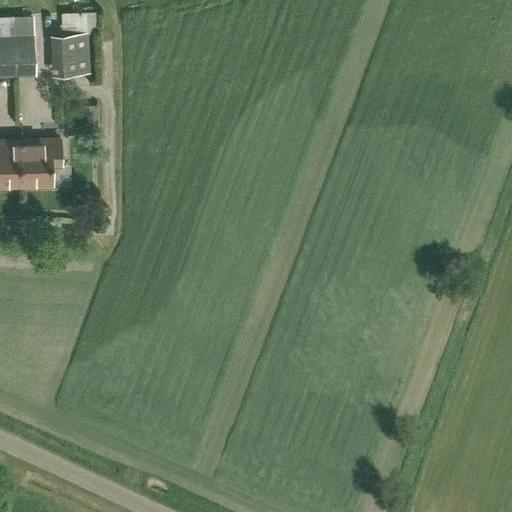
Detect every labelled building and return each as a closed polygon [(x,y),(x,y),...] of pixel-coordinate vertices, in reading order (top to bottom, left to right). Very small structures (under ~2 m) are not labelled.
[(55,71),(92,70),(90,22),(98,22),(97,7),(64,8),(65,30),(53,31),(55,71)] [(0,74),(36,74),(34,33),(14,34),(13,10),(0,10),(0,74)] [(51,14),(53,29),(64,28),(62,13),(51,14)] [(22,139),(22,161),(19,161),(20,183),(52,183),(51,162),(61,162),(60,138),(22,139)] [(22,161),(22,139),(0,139),(0,183),(20,183),(19,161),(22,161)]
